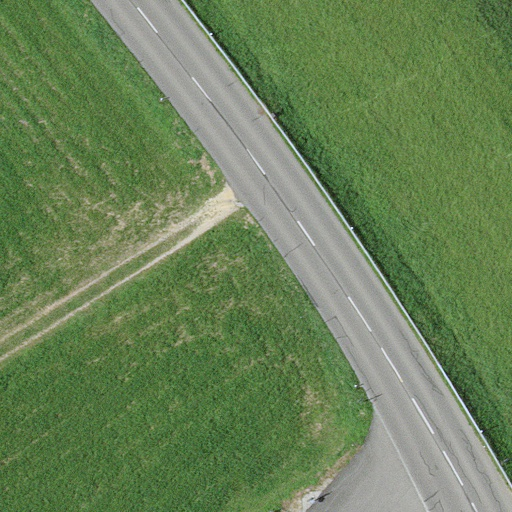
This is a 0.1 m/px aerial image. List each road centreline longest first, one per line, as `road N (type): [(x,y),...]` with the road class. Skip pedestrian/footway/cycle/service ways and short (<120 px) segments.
road 1 (primary): [(131,0),(262,170),(368,328),(472,511)]
road 2 (track): [(0,357),(184,242),(262,170)]
